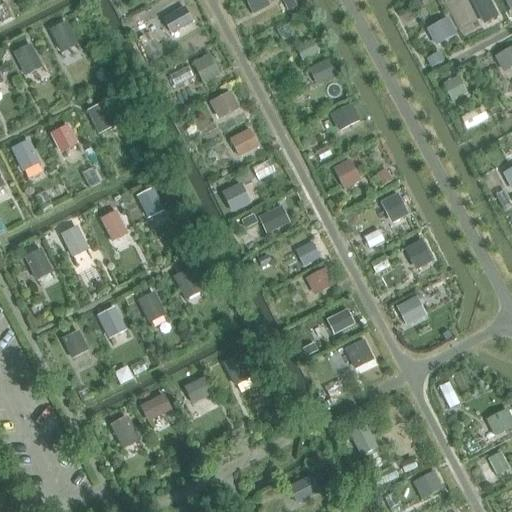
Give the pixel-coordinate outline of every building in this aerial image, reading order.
[(245,0),(250,9),(267,1),(266,0),(245,0)] [(291,0),(285,0),(282,2),(288,13),(296,9),(291,0)] [(482,26),(496,19),(486,0),(479,0),(471,4),(482,26)] [(163,20),(171,34),(193,22),(185,8),(163,20)] [(434,48),(455,36),(447,21),(426,32),(434,48)] [(65,25),(51,32),(62,53),(76,46),(65,25)] [(289,26),(277,31),(283,43),(294,37),(289,26)] [(149,34),(138,39),(151,63),(161,58),(149,34)] [(302,61),(318,53),(313,43),(297,51),(302,61)] [(30,47),(16,54),(26,75),(40,68),(30,47)] [(511,48),(494,59),(502,73),(511,67),(511,48)] [(439,55),(427,61),(431,69),(443,63),(439,55)] [(211,56),(193,64),(203,83),(220,74),(211,56)] [(317,84),(335,76),(328,61),(310,70),(317,84)] [(188,69),(170,78),(175,87),(192,78),(188,69)] [(100,70),(94,74),(99,84),(106,81),(100,70)] [(446,97),(462,89),(457,79),(441,88),(446,97)] [(229,94),(210,104),(216,115),(235,105),(229,94)] [(358,117),(352,106),(352,105),(331,116),(336,128),(358,117)] [(103,106),(88,113),(99,134),(114,127),(103,106)] [(67,129),(52,136),(62,153),(75,146),(67,129)] [(250,131),(230,141),(237,154),(256,144),(250,131)] [(28,143),(13,150),(24,171),(38,165),(28,143)] [(511,146),(497,154),(501,162),(511,155),(511,146)] [(327,148),(316,154),(321,163),(332,157),(327,148)] [(343,186),(359,177),(350,159),(333,169),(343,186)] [(269,162),(252,170),(258,182),(274,174),(269,162)] [(386,170),(376,175),(383,187),(392,182),(386,170)] [(511,192),(511,170),(502,176),(511,192)] [(222,194),(229,209),(248,200),(241,185),(222,194)] [(152,190),(138,197),(149,219),(163,212),(152,190)] [(405,212),(397,197),(382,204),(390,219),(405,212)] [(282,209),(259,220),(265,232),(288,221),(282,209)] [(116,214),(101,221),(112,242),(127,235),(116,214)] [(258,228),(254,219),(244,224),(248,233),(258,228)] [(76,229),(62,236),(73,257),(87,250),(76,229)] [(378,231),(363,238),(369,250),(384,243),(378,231)] [(413,266),(431,257),(424,242),(406,251),(413,266)] [(320,258),(313,245),(296,253),(303,267),(320,258)] [(41,252),(26,258),(37,279),(51,273),(41,252)] [(267,257),(257,262),(260,267),(270,263),(267,257)] [(384,258),(371,264),(376,275),(389,268),(384,258)] [(306,282),(312,292),(333,281),(328,270),(306,282)] [(189,271),(175,278),(186,299),(200,292),(189,271)] [(153,295),(139,302),(149,322),(164,316),(153,295)] [(425,314),(416,297),(397,307),(406,324),(425,314)] [(347,310),(334,317),(341,331),(354,325),(347,310)] [(113,311),(99,317),(111,338),(125,332),(113,311)] [(78,334),(64,341),(73,358),(86,351),(78,334)] [(364,343),(346,352),(355,370),(373,361),(364,343)] [(313,345),(303,350),(307,357),(317,352),(313,345)] [(239,357),(224,364),(235,386),(249,379),(239,357)] [(203,380),(185,389),(193,403),(210,394),(203,380)] [(338,382),(325,389),(329,398),(343,391),(338,382)] [(447,383),(438,388),(449,410),(458,405),(447,383)] [(163,397),(142,407),(149,421),(170,411),(163,397)] [(486,420),(494,437),(511,427),(511,420),(507,410),(486,420)] [(126,420),(112,427),(123,448),(137,441),(126,420)] [(358,454),(376,444),(366,426),(348,436),(358,454)] [(497,476),(508,470),(500,455),(489,461),(497,476)] [(433,474),(413,484),(421,499),(441,489),(433,474)] [(312,477),(289,488),(296,502),(319,491),(312,477)] [(392,495),(384,500),(390,510),(398,506),(392,495)]
